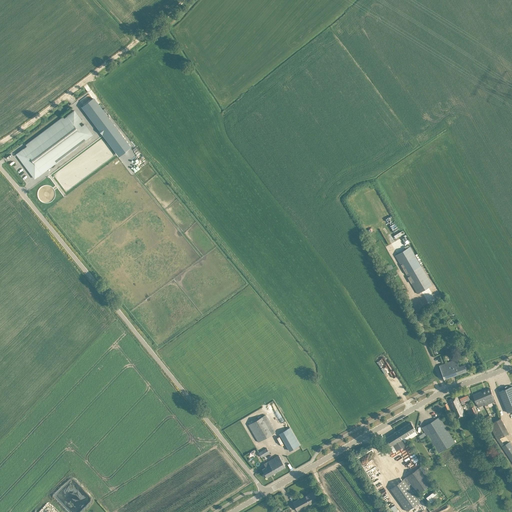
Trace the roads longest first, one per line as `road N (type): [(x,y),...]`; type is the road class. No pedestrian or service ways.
road 1 (unclassified): [(265,492),(0,170)]
road 2 (tertiary): [(511,365),(442,391),(265,492)]
road 3 (track): [(0,138),(181,0)]
